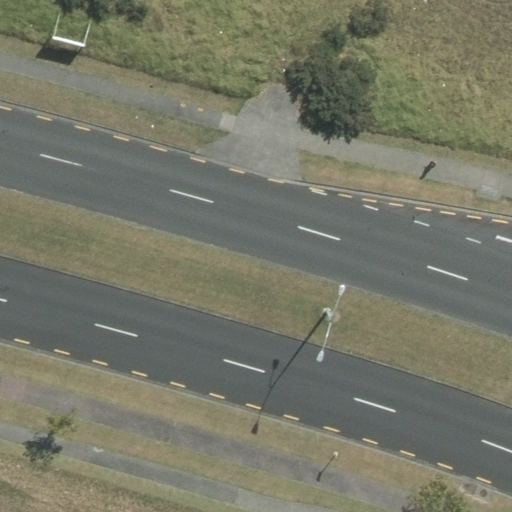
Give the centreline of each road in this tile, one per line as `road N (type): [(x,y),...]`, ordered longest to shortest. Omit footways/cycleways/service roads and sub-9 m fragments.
road 1 (secondary): [(511,452),(372,400),(0,298)]
road 2 (secondary): [(0,144),(511,291)]
